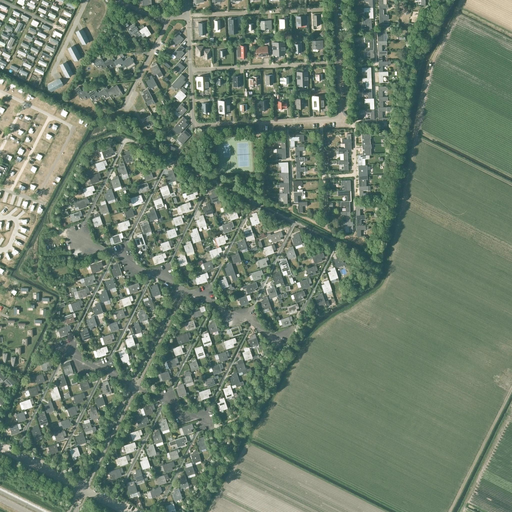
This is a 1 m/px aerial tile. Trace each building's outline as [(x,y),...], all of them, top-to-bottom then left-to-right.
[(382,4),(378,4),(379,15),(383,15),(383,14),(383,8),(388,8),(388,4),(382,4)] [(369,12),(369,18),(371,18),(373,18),(372,8),(368,8),(363,8),(363,12),(369,12)] [(388,14),(383,14),(383,15),(379,15),(379,25),(383,25),(383,20),(388,20),(388,14)] [(304,16),(296,16),(297,28),(297,24),(305,24),(306,23),(307,27),(308,27),(308,23),(308,21),(305,21),(305,19),(304,16)] [(279,20),(279,29),(287,28),(287,17),(284,17),(284,19),(279,20)] [(367,29),(371,28),(371,18),(369,18),(362,18),(362,22),(367,22),(367,29)] [(237,19),(229,19),(229,30),(233,30),(233,32),(237,31),(237,19)] [(271,21),(260,21),(260,29),(271,29),(271,25),(271,21)] [(134,23),(127,28),(129,31),(131,35),(135,32),(137,36),(141,34),(139,31),(136,27),(134,23)] [(150,34),(146,26),(139,31),(141,34),(144,32),(147,36),(150,34)] [(82,29),(76,32),(81,42),(87,39),(82,29)] [(386,30),(377,30),(378,41),(382,41),(381,34),(386,34),(386,30)] [(177,44),(182,39),(181,37),(183,34),(180,31),(172,39),(177,44)] [(367,38),(364,38),(364,42),(369,41),(370,48),(374,48),(373,37),(373,36),(367,36),(367,38)] [(322,40),(312,41),(312,49),(320,48),(320,43),(323,43),(322,40)] [(378,41),(378,51),(382,51),(382,45),(387,45),(387,40),(382,41),(378,41)] [(74,45),(68,48),(73,58),(79,55),(74,45)] [(180,46),(173,54),(178,59),(183,53),(181,51),(184,48),(180,45),(180,46)] [(239,46),(238,46),(238,57),(239,57),(239,58),(247,58),(247,53),(247,51),(246,46),(247,46),(247,45),(239,45),(239,46)] [(196,46),(196,55),(203,55),(203,58),(210,58),(210,49),(203,49),(203,46),(196,46)] [(263,48),(257,49),(257,56),(264,55),(264,54),(267,54),(266,47),(263,47),(263,48)] [(374,58),(374,48),(370,48),(365,48),(365,52),(370,52),(370,58),(374,58)] [(378,51),(378,62),(382,62),(382,55),(387,55),(387,51),(382,51),(378,51)] [(130,56),(123,61),(125,64),(127,68),(131,66),(135,64),(134,62),(135,61),(131,55),(130,56)] [(104,62),(101,58),(99,60),(98,57),(92,61),(96,66),(100,64),(102,68),(106,66),(104,62)] [(122,66),(125,64),(123,61),(120,57),(113,61),(115,65),(119,63),(122,66)] [(112,67),(115,65),(113,61),(111,58),(104,62),(106,66),(109,63),(112,67)] [(181,59),(173,68),(179,73),(184,67),(182,65),(184,62),(181,59)] [(382,62),(378,62),(379,72),(383,72),(383,65),(388,65),(388,64),(390,64),(390,61),(387,61),(382,62)] [(66,62),(60,65),(65,75),(71,72),(66,62)] [(153,67),(151,68),(154,75),(157,73),(159,76),(162,75),(156,62),(154,63),(154,64),(152,65),(153,67)] [(362,72),(367,72),(367,78),(371,78),(371,67),(361,68),(362,72)] [(388,72),(383,72),(379,72),(379,83),(383,83),(383,76),(388,75),(388,72)] [(185,77),(181,74),(171,85),(175,88),(176,86),(178,88),(185,81),(183,79),(185,77)] [(151,79),(146,81),(150,88),(156,85),(151,76),(149,77),(151,79)] [(242,81),(240,81),(240,76),(233,76),(233,86),(240,85),(240,84),(242,84),(242,81)] [(367,78),(362,78),(362,82),(365,82),(365,88),(367,88),(372,88),(371,78),(367,78)] [(60,79),(49,84),(52,90),(63,85),(60,79)] [(106,87),(104,88),(107,92),(109,96),(113,93),(114,95),(113,95),(114,96),(115,97),(119,95),(116,91),(119,89),(117,85),(114,87),(113,86),(108,89),(106,87)] [(378,87),(378,97),(382,97),(382,90),(387,90),(387,86),(378,87)] [(78,87),(75,89),(78,94),(80,97),(84,95),(86,99),(90,96),(88,93),(85,89),(82,91),(78,87)] [(97,93),(99,96),(103,94),(106,98),(109,96),(107,92),(104,88),(97,93)] [(182,88),(175,96),(180,101),(185,95),(183,94),(185,92),(183,91),(184,89),(182,88)] [(372,99),(372,98),(372,88),(367,88),(365,88),(362,88),(363,92),(368,92),(368,99),(372,99)] [(99,96),(97,93),(95,89),(88,93),(90,96),(93,94),(96,98),(99,96)] [(147,93),(143,95),(146,101),(152,98),(147,89),(145,90),(147,93)] [(378,97),(379,107),(383,107),(383,103),(383,101),(388,100),(388,97),(382,97),(378,97)] [(296,108),(297,108),(303,108),(303,98),(294,98),(294,104),(296,104),(296,108)] [(374,98),(372,98),(372,99),(368,99),(365,99),(365,103),(370,103),(370,109),(374,109),(374,98)] [(258,100),(258,106),(259,106),(259,110),(267,109),(267,100),(258,100)] [(229,101),(218,101),(219,112),(230,112),(229,101)] [(186,110),(182,106),(184,104),(182,102),(175,110),(181,115),(186,110)] [(378,107),(378,118),(382,118),(382,117),(382,111),(387,111),(387,107),(383,107),(379,107),(378,107)] [(370,109),(365,109),(365,114),(370,113),(371,120),(374,119),(374,109),(370,109)] [(149,116),(142,121),(144,124),(146,126),(149,124),(150,126),(150,125),(154,123),(149,116)] [(176,124),(172,129),(177,134),(182,129),(187,124),(183,120),(185,118),(183,117),(176,124)] [(388,121),(387,117),(382,117),(382,118),(378,118),(379,128),(383,128),(382,121),(388,121)] [(187,138),(183,134),(185,132),(184,131),(177,138),(182,143),(187,138)] [(299,140),(299,141),(303,141),(303,134),(295,134),(295,136),(290,137),(290,147),(294,147),(294,140),(299,140)] [(347,139),(342,139),(342,143),(345,143),(345,149),(347,149),(348,149),(351,149),(351,139),(351,134),(347,134),(347,139)] [(370,134),(361,134),(362,145),(366,144),(370,144),(369,138),(371,138),(370,134)] [(276,138),(272,138),(272,142),(276,142),(281,142),(281,149),(285,149),(285,138),(276,138)] [(366,144),(362,145),(362,155),(366,155),(369,154),(370,154),(370,148),(371,148),(371,149),(374,148),(374,145),(371,145),(371,144),(370,144),(366,144)] [(295,147),(295,157),(299,157),(299,151),(304,150),(304,146),(295,147)] [(111,155),(109,150),(112,150),(111,147),(102,151),(104,158),(111,155)] [(276,149),(273,149),(273,152),(276,152),(281,152),(282,159),(286,159),(285,149),(281,149),(276,149)] [(348,160),(347,149),(338,150),(338,154),(344,154),(344,160),(348,160)] [(127,154),(124,155),(126,162),(133,160),(130,150),(126,152),(127,154)] [(362,155),(357,155),(358,165),(362,165),(362,159),(370,159),(369,155),(369,154),(366,155),(362,155)] [(299,157),(295,157),(296,168),(300,168),(300,167),(299,161),(305,161),(304,157),(299,157)] [(105,168),(103,163),(106,162),(105,160),(95,163),(98,170),(105,168)] [(348,170),(348,160),(344,160),(339,160),(339,164),(344,164),(344,170),(348,170)] [(120,167),(118,168),(120,175),(123,174),(127,173),(124,163),(123,162),(119,164),(120,167)] [(287,162),(278,162),(279,166),(284,166),(284,172),(288,172),(287,162)] [(362,165),(358,165),(358,175),(367,175),(367,169),(370,169),(370,166),(367,166),(367,165),(362,165)] [(300,168),(296,168),(296,178),(300,178),(300,171),(305,171),(307,171),(307,167),(305,167),(300,167),(300,168)] [(152,177),(151,173),(154,172),(153,170),(143,173),(145,180),(152,177)] [(168,174),(166,175),(169,182),(172,181),(173,185),(177,184),(176,180),(172,170),(170,171),(167,172),(168,174)] [(284,172),(279,173),(279,177),(283,176),(283,183),(284,183),(289,183),(288,172),(284,172)] [(99,181),(97,176),(100,175),(99,173),(89,176),(92,183),(99,181)] [(358,175),(359,186),(363,186),(362,179),(367,179),(367,175),(358,175)] [(116,179),(111,181),(114,188),(121,185),(117,176),(115,176),(116,179)] [(350,180),(341,180),(341,184),(344,184),(344,190),(347,190),(347,191),(351,190),(350,180)] [(293,192),(297,192),(297,191),(302,191),(302,189),(297,189),(297,185),(302,185),(302,181),(293,181),(293,192)] [(147,182),(137,185),(139,192),(146,190),(145,188),(148,187),(147,182)] [(162,187),(160,188),(162,195),(170,192),(166,183),(164,183),(164,184),(162,185),(162,187)] [(283,183),(279,183),(280,187),(283,187),(284,193),(285,193),(289,193),(289,183),(284,183),(283,183)] [(92,193),(91,188),(93,188),(93,185),(83,189),(85,196),(92,193)] [(363,186),(359,186),(359,197),(363,196),(363,190),(368,189),(368,190),(370,190),(370,185),(368,185),(363,186)] [(110,192),(105,193),(107,200),(114,198),(111,188),(109,189),(110,192)] [(183,193),(182,194),(183,197),(187,196),(188,200),(195,197),(194,195),(197,194),(196,189),(186,193),(183,193)] [(212,194),(209,195),(212,202),(216,201),(217,204),(220,203),(219,200),(216,190),(211,191),(212,194)] [(341,190),(338,191),(338,194),(342,194),(342,195),(347,194),(347,201),(350,201),(351,201),(351,190),(347,191),(347,190),(344,190),(341,190)] [(294,202),(298,202),(297,195),(302,195),(302,191),(297,191),(297,192),(293,192),(294,202)] [(284,193),(278,193),(278,197),(283,197),(283,204),(287,204),(287,196),(289,195),(289,193),(285,193),(284,193)] [(140,195),(131,198),(133,205),(140,203),(141,202),(140,201),(142,200),(140,195)] [(159,199),(154,201),(156,208),(163,205),(160,195),(158,196),(159,199)] [(77,201),(79,208),(86,206),(85,203),(88,202),(88,200),(87,200),(86,198),(77,201)] [(104,204),(99,206),(101,213),(108,211),(105,201),(103,202),(104,204)] [(307,201),(298,202),(298,212),(303,212),(302,206),(307,205),(307,201)] [(340,203),(338,203),(338,206),(341,206),(341,205),(346,205),(346,211),(350,211),(350,201),(347,201),(340,201),(340,203)] [(189,210),(187,205),(190,204),(189,202),(180,205),(182,212),(189,210)] [(206,207),(203,208),(205,215),(212,213),(209,203),(207,203),(205,204),(206,207)] [(365,204),(356,205),(356,215),(360,215),(360,208),(365,208),(365,204)] [(134,215),(132,211),(135,210),(134,207),(124,211),(127,218),(134,215)] [(150,213),(148,213),(150,220),(157,218),(154,208),(151,209),(152,210),(150,211),(150,213)] [(238,217),(236,212),(239,211),(238,209),(228,213),(231,219),(238,217)] [(80,219),(78,214),(81,213),(80,211),(70,214),(73,221),(80,219)] [(346,211),(341,211),(341,215),(346,215),(346,221),(350,221),(350,211),(346,211)] [(259,222),(256,212),(254,213),(254,215),(250,216),(252,225),(259,222)] [(96,218),(93,219),(95,226),(102,223),(99,214),(96,214),(95,215),(96,218)] [(356,215),(356,225),(360,225),(360,219),(365,218),(365,214),(360,215),(356,215)] [(183,223),(181,218),(184,217),(183,215),(173,218),(176,225),(183,223)] [(199,220),(197,220),(199,228),(206,225),(203,215),(200,215),(201,217),(199,218),(199,220)] [(127,228),(126,223),(129,222),(128,220),(118,223),(120,230),(127,228)] [(144,225),(142,226),(144,233),(151,231),(148,221),(143,222),(144,225)] [(343,221),(340,222),(340,224),(344,223),(344,225),(346,225),(347,232),(349,232),(353,232),(353,221),(350,221),(350,222),(346,222),(346,221),(343,221)] [(224,232),(231,230),(230,227),(233,226),(232,222),(222,225),(224,232)] [(244,230),(246,237),(250,236),(251,240),(254,239),(253,235),(250,225),(248,226),(249,229),(244,230)] [(360,225),(356,225),(357,236),(361,236),(360,229),(365,229),(368,229),(368,226),(365,226),(365,225),(360,225)] [(177,235),(175,231),(178,230),(177,227),(167,231),(170,238),(177,235)] [(193,232),(191,233),(193,240),(197,239),(198,241),(200,240),(200,238),(197,228),(194,229),(195,230),(192,231),(193,232)] [(267,236),(268,239),(271,238),(273,242),(280,239),(278,235),(281,234),(280,232),(267,236)] [(121,241),(120,236),(122,235),(121,233),(112,236),(114,243),(121,241)] [(138,238),(135,239),(138,248),(141,247),(143,250),(146,249),(146,248),(141,234),(140,234),(140,233),(139,234),(137,235),(138,238)] [(294,237),(292,238),(295,246),(301,243),(302,243),(301,242),(298,233),(294,235),(294,237)] [(225,242),(224,238),(226,237),(226,234),(216,238),(218,245),(225,242)] [(242,241),(238,243),(240,250),(247,248),(244,238),(241,239),(242,241)] [(170,248),(169,243),(171,242),(171,240),(161,243),(163,250),(170,248)] [(189,245),(184,246),(187,253),(194,251),(190,241),(188,242),(189,245)] [(273,252),(272,248),(275,247),(274,244),(264,248),(266,255),(273,252)] [(291,250),(286,251),(289,258),(296,256),(292,246),(290,247),(291,250)] [(209,251),(212,258),(219,255),(218,252),(221,251),(220,247),(209,251)] [(236,254),(231,256),(234,263),(241,260),(237,251),(235,251),(236,254)] [(322,252),(312,256),(315,263),(321,260),(321,258),(324,257),(323,255),(322,252)] [(164,261),(162,256),(165,255),(164,253),(155,256),(157,263),(164,261)] [(183,257),(178,259),(180,266),(187,263),(184,253),(182,254),(183,257)] [(339,258),(335,260),(337,267),(344,265),(341,255),(338,255),(339,258)] [(267,265),(265,260),(268,259),(268,257),(258,260),(260,267),(267,265)] [(284,262),(279,263),(282,271),(285,270),(287,275),(291,274),(286,259),(283,260),(284,262)] [(213,268),(211,263),(214,262),(213,260),(203,263),(206,270),(213,268)] [(101,262),(90,265),(93,272),(100,270),(99,267),(102,266),(101,262)] [(227,267),(224,268),(227,276),(231,275),(233,281),(237,279),(234,273),(231,263),(226,264),(227,267)] [(114,276),(121,274),(118,264),(113,265),(115,269),(112,269),(114,276)] [(315,273),(314,269),(316,268),(316,265),(306,268),(308,276),(315,273)] [(333,271),(328,273),(330,279),(338,277),(334,267),(332,268),(333,271)] [(254,280),(261,278),(260,275),(263,274),(261,270),(251,273),(254,280)] [(197,276),(195,277),(197,283),(198,283),(199,283),(207,280),(205,276),(208,275),(207,272),(197,276)] [(278,273),(273,274),(274,277),(276,284),(280,282),(281,285),(284,284),(283,281),(280,272),(278,272),(278,273)] [(93,275),(84,278),(86,285),(93,283),(92,280),(93,280),(93,278),(94,277),(93,275)] [(224,280),(219,281),(221,288),(228,286),(225,276),(223,277),(224,280)] [(110,280),(106,282),(108,289),(115,287),(112,277),(110,278),(110,280)] [(309,286),(308,281),(310,280),(309,278),(300,281),(302,288),(309,286)] [(327,283),(322,285),(324,292),(331,290),(328,280),(326,281),(327,283)] [(256,282),(242,287),(243,289),(246,288),(248,293),(255,290),(254,288),(258,286),(256,282)] [(270,288),(267,289),(270,298),(277,296),(274,284),(273,284),(272,282),(270,283),(270,285),(269,285),(270,288)] [(137,291),(136,286),(138,285),(138,283),(128,286),(130,293),(137,291)] [(155,288),(151,289),(153,296),(160,294),(157,284),(154,285),(155,288)] [(88,287),(77,291),(80,298),(87,296),(86,293),(89,292),(88,287)] [(104,293),(99,294),(102,302),(109,299),(105,289),(103,290),(104,293)] [(302,296),(305,295),(303,291),(293,294),(296,301),(303,299),(302,296)] [(320,296),(316,298),(318,305),(325,303),(322,293),(319,293),(320,296)] [(249,295),(239,298),(241,305),(248,303),(247,300),(250,299),(249,295)] [(131,304),(129,299),(132,298),(131,296),(122,299),(124,306),(131,304)] [(149,300),(144,302),(147,309),(154,306),(150,296),(148,297),(149,300)] [(264,301),(261,302),(264,309),(271,307),(267,297),(263,298),(264,301)] [(81,300),(71,303),(73,310),(80,308),(79,306),(81,305),(80,303),(82,302),(81,300)] [(96,306),(93,307),(96,314),(102,312),(99,302),(97,303),(97,304),(95,305),(96,306)] [(297,303),(287,307),(290,314),(297,311),(296,308),(298,307),(298,306),(297,303)] [(202,307),(192,310),(194,317),(201,315),(203,314),(202,311),(203,311),(202,307)] [(124,316),(123,311),(126,310),(125,308),(115,312),(118,318),(124,316)] [(143,313),(138,314),(140,321),(147,319),(144,309),(142,310),(143,313)] [(74,313),(65,316),(67,323),(74,321),(73,318),(74,318),(74,315),(75,315),(74,313)] [(91,318),(87,320),(89,327),(96,325),(93,315),(91,316),(91,318)] [(290,324),(289,319),(292,318),(291,316),(281,319),(283,326),(290,324)] [(195,327),(193,323),(196,322),(195,319),(185,323),(188,330),(195,327)] [(210,324),(207,325),(210,333),(211,333),(218,330),(214,320),(212,321),(212,322),(210,323),(210,324)] [(118,329),(117,324),(119,323),(119,321),(109,324),(111,331),(118,329)] [(136,325),(132,327),(134,334),(141,332),(138,322),(135,323),(136,325)] [(68,333),(66,329),(69,328),(68,325),(58,329),(61,336),(68,333)] [(230,329),(233,336),(240,333),(239,331),(240,330),(240,328),(241,328),(240,326),(230,329)] [(85,331),(80,332),(83,340),(90,337),(87,327),(84,328),(85,331)] [(189,332),(179,335),(182,342),(189,340),(188,337),(190,336),(190,334),(189,332)] [(204,337),(201,338),(204,345),(211,343),(208,333),(208,332),(203,334),(204,337)] [(112,341),(110,337),(113,336),(112,334),(103,337),(105,344),(112,341)] [(130,338),(125,340),(128,347),(135,344),(131,334),(129,335),(130,338)] [(254,338),(249,340),(251,347),(258,344),(255,335),(253,335),(254,338)] [(235,338),(224,341),(227,348),(234,346),(233,343),(236,342),(235,338)] [(182,353),(181,348),(184,347),(183,345),(173,348),(175,355),(182,353)] [(106,346),(96,349),(98,356),(105,354),(105,352),(108,351),(106,346)] [(205,355),(202,346),(195,348),(198,358),(205,355)] [(124,351),(119,352),(121,359),(128,357),(125,347),(123,348),(124,351)] [(249,347),(244,348),(245,352),(243,352),(245,359),(252,357),(249,347)] [(228,359),(226,354),(229,353),(228,351),(218,354),(221,361),(228,359)] [(176,357),(167,361),(169,368),(176,365),(175,362),(178,361),(177,357),(176,357)] [(193,362),(190,363),(192,371),(199,368),(196,358),(193,359),(192,359),(193,362)] [(51,368),(49,363),(52,362),(51,360),(41,363),(43,370),(51,368)] [(239,364),(236,365),(239,372),(242,371),(243,374),(247,372),(242,360),(239,361),(240,362),(238,363),(239,364)] [(65,364),(63,365),(66,374),(73,372),(70,362),(65,363),(65,364)] [(222,372),(220,367),(223,366),(222,363),(212,367),(215,374),(222,372)] [(170,378),(168,373),(171,372),(170,370),(160,373),(163,380),(170,378)] [(186,375),(183,376),(186,383),(193,381),(189,371),(185,372),(186,375)] [(233,377),(230,378),(233,385),(236,384),(237,386),(241,385),(240,382),(237,372),(233,374),(234,375),(232,375),(233,377)] [(44,381),(43,376),(45,375),(45,373),(35,376),(37,383),(44,381)] [(60,379),(57,380),(60,387),(67,384),(63,375),(61,375),(59,376),(60,379)] [(15,382),(10,376),(7,379),(5,378),(3,380),(0,382),(2,384),(5,381),(10,387),(15,382)] [(215,384),(214,379),(216,378),(216,376),(206,379),(208,386),(215,384)] [(89,388),(88,383),(91,382),(90,380),(80,383),(82,390),(89,388)] [(104,385),(101,386),(104,393),(111,391),(107,381),(103,382),(104,385)] [(180,388),(177,389),(179,396),(186,394),(183,384),(178,385),(180,388)] [(228,387),(224,389),(224,390),(226,397),(233,395),(234,395),(233,393),(230,385),(228,386),(228,387)] [(28,389),(22,391),(23,393),(25,392),(26,394),(30,393),(31,396),(38,394),(37,391),(38,390),(38,388),(39,388),(38,386),(28,389)] [(54,391),(51,392),(54,399),(60,397),(57,387),(57,386),(52,388),(54,391)] [(208,394),(211,393),(209,389),(199,392),(202,399),(209,397),(208,394)] [(83,401),(82,396),(84,395),(83,393),(74,396),(76,403),(83,401)] [(100,397),(95,399),(98,406),(105,404),(101,394),(99,395),(100,397)] [(32,406),(30,401),(33,400),(32,398),(22,401),(24,408),(32,406)] [(221,402),(218,403),(220,410),(227,408),(224,398),(220,399),(221,402)] [(49,403),(45,405),(47,412),(54,410),(51,400),(48,401),(49,403)] [(153,412),(151,407),(154,406),(153,404),(144,407),(146,414),(153,412)] [(77,413),(75,408),(78,408),(77,405),(67,409),(70,415),(77,413)] [(92,411),(89,412),(92,419),(98,416),(95,407),(93,407),(93,406),(90,407),(92,411)] [(25,419),(24,414),(27,413),(26,411),(16,414),(18,421),(25,419)] [(40,417),(38,418),(41,425),(48,422),(44,412),(42,413),(39,414),(40,417)] [(147,425),(145,420),(148,419),(147,417),(137,420),(139,427),(147,425)] [(71,426),(69,421),(72,420),(71,418),(61,421),(63,428),(71,426)] [(164,422),(160,423),(162,431),(169,428),(166,418),(163,419),(164,422)] [(84,424),(83,424),(86,434),(93,431),(92,429),(91,426),(89,419),(83,421),(84,424)] [(19,432),(17,427),(20,426),(19,423),(9,427),(12,434),(19,432)] [(192,424),(182,427),(185,434),(192,432),(191,429),(193,428),(193,426),(192,424)] [(34,430),(32,430),(34,437),(41,435),(38,425),(36,426),(33,427),(34,430)] [(140,437),(139,433),(141,432),(141,429),(131,433),(133,440),(140,437)] [(64,439),(63,434),(65,433),(65,431),(55,434),(57,441),(64,439)] [(153,437),(155,443),(163,441),(159,431),(155,432),(156,436),(153,437)] [(79,433),(80,436),(76,437),(79,444),(86,442),(82,432),(79,433)] [(186,436),(170,441),(171,445),(177,443),(178,446),(185,444),(184,442),(187,441),(186,436)] [(200,442),(198,443),(200,450),(207,447),(204,438),(203,437),(199,438),(200,442)] [(135,442),(124,445),(127,452),(134,450),(133,448),(136,447),(135,442)] [(58,451),(56,446),(59,446),(58,443),(48,447),(51,454),(58,451)] [(149,448),(147,449),(149,456),(156,454),(153,444),(151,444),(151,446),(149,447),(149,448)] [(75,448),(70,450),(72,457),(79,454),(76,445),(74,445),(75,448)] [(179,457),(177,452),(180,451),(179,449),(169,452),(172,459),(179,457)] [(196,454),(192,455),(194,462),(201,460),(197,450),(195,451),(196,454)] [(128,455),(118,458),(120,465),(127,462),(127,460),(130,459),(129,456),(129,457),(128,455)] [(143,460),(141,461),(143,469),(150,466),(147,456),(144,457),(142,458),(143,460)] [(172,469),(171,465),(174,464),(173,461),(163,465),(165,472),(172,469)] [(188,467),(185,468),(188,475),(194,473),(191,463),(187,464),(188,467)] [(121,475),(120,471),(122,470),(122,467),(109,471),(111,478),(121,475)] [(137,473),(134,474),(137,481),(144,479),(140,469),(138,470),(138,469),(136,470),(137,473)] [(158,477),(157,477),(159,484),(166,482),(165,479),(168,479),(167,476),(168,476),(167,474),(158,477)] [(182,480),(179,481),(181,488),(188,485),(185,477),(185,475),(181,476),(182,480)] [(131,485),(128,486),(130,493),(137,491),(134,482),(134,481),(130,482),(131,485)] [(150,490),(149,490),(152,497),(153,497),(154,496),(160,495),(159,492),(162,491),(161,489),(160,487),(160,486),(157,486),(158,488),(150,490)] [(173,493),(174,496),(175,500),(182,498),(179,488),(176,489),(177,492),(173,493)] [(171,504),(166,506),(168,511),(171,511),(176,511),(172,501),(170,502),(171,504)]
